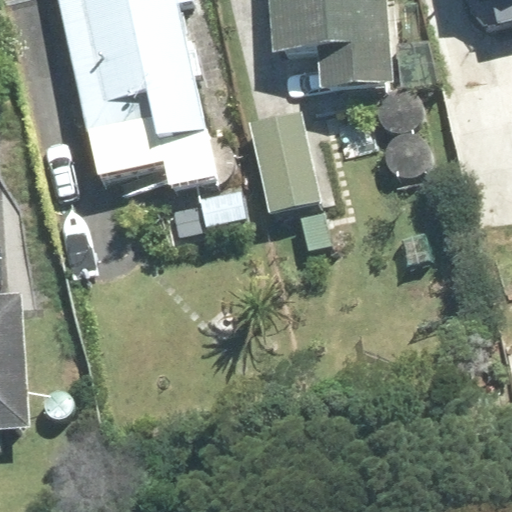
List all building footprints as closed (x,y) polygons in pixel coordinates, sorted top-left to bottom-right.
[(63,0),(96,155),(161,141),(176,209),(224,198),(186,20),(200,17),(196,0),(63,0)] [(390,0),(273,0),(279,74),(323,70),(326,110),(399,104),(390,0)] [(511,0),(475,0),(479,15),(511,7),(511,0)] [(258,135),(278,230),(329,220),(307,124),(258,135)] [(206,208),(211,240),(253,231),(248,200),(206,208)] [(305,229),(314,264),(338,258),(329,223),(305,229)] [(0,451),(37,449),(29,313),(0,314),(0,451)]
